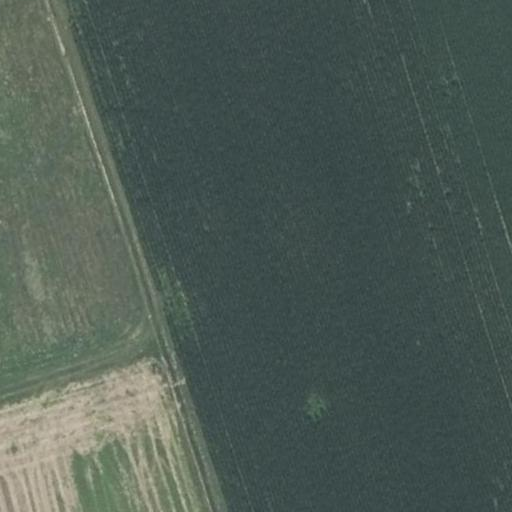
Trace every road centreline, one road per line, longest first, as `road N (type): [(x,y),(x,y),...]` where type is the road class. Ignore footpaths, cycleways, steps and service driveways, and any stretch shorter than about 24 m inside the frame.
road 1 (track): [(160,340),(55,0)]
road 2 (track): [(0,389),(160,340),(222,511)]
